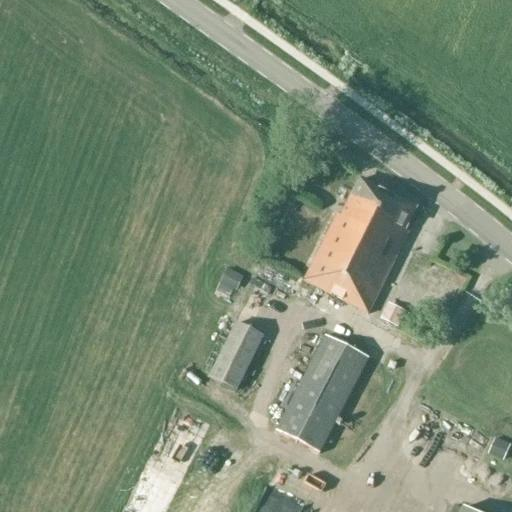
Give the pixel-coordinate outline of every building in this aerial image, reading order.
[(360,179),(353,193),(340,218),(336,216),(303,282),(365,314),(417,209),(360,179)] [(455,307),(468,311),(474,294),(462,290),(455,307)] [(210,344),(221,314),(203,308),(192,338),(210,344)] [(403,319),(392,314),(388,323),(398,329),(403,319)] [(236,393),(261,339),(235,326),(208,379),(236,393)] [(368,360),(323,337),(273,434),(317,457),(368,360)] [(177,400),(170,423),(204,434),(211,411),(177,400)] [(376,435),(378,449),(400,446),(398,432),(376,435)] [(164,468),(176,477),(188,460),(176,451),(164,468)] [(147,473),(128,511),(163,511),(176,487),(147,473)] [(261,511),(264,511),(286,511),(295,491),(273,482),(261,511)] [(224,511),(199,500),(192,511),(224,511)]
